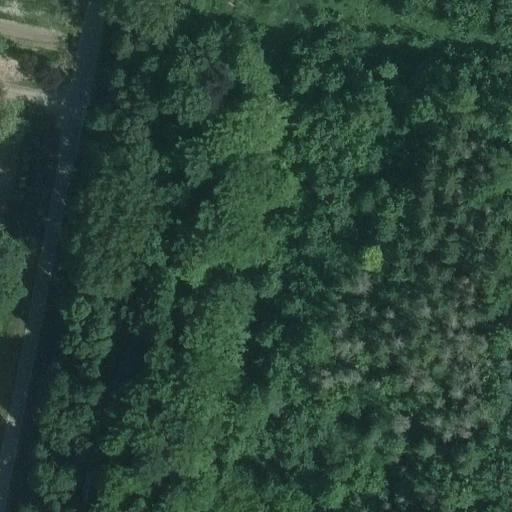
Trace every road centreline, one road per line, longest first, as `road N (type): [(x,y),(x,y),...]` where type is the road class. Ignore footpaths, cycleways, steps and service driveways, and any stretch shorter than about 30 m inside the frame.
road 1 (track): [(202,511),(279,95),(272,65),(195,31),(205,0)]
road 2 (unclassified): [(0,476),(95,0)]
